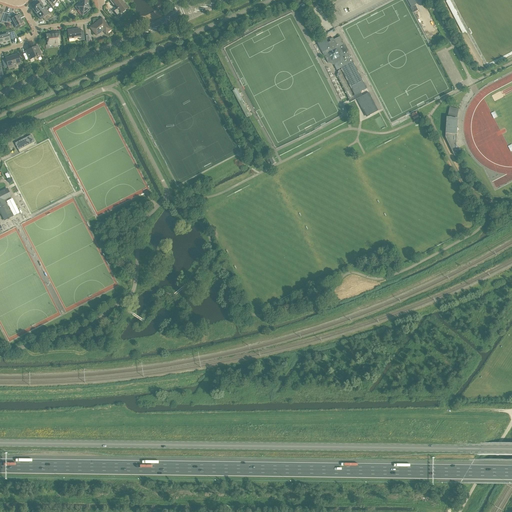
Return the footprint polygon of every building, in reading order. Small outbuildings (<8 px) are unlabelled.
[(40,3),(41,2),(39,0),(38,0),(36,2),(38,5),(32,9),(36,15),(44,8),(40,3)] [(87,3),(88,3),(85,0),(82,0),(79,3),(80,3),(75,7),(83,16),(92,9),(87,3)] [(120,14),(129,8),(122,0),(109,0),(116,9),(114,11),(118,16),(120,14)] [(462,33),(466,32),(449,0),(448,0),(446,1),(462,33)] [(50,13),(48,14),(44,8),(36,15),(41,20),(43,18),(46,21),(52,16),(50,13)] [(19,25),(20,27),(24,25),(18,15),(16,16),(15,14),(13,15),(9,14),(8,14),(5,13),(2,22),(6,23),(6,22),(9,23),(12,21),(15,27),(19,25)] [(106,34),(111,30),(102,18),(90,28),(96,36),(103,30),(106,34)] [(83,31),(80,31),(79,29),(68,30),(69,40),(79,38),(80,41),(84,40),(83,31)] [(11,32),(9,33),(8,32),(6,33),(6,34),(0,35),(0,43),(9,41),(9,40),(13,39),(11,32)] [(54,46),(60,45),(58,32),(53,33),(54,34),(46,35),(47,45),(53,44),(54,46)] [(346,53),(348,51),(345,45),(344,45),(340,36),(328,43),(330,47),(326,49),(326,50),(325,54),(324,55),(328,63),(330,62),(333,64),(334,65),(338,63),(355,95),(360,92),(367,89),(348,53),(346,54),(346,53)] [(30,60),(41,55),(37,46),(26,51),(30,60)] [(20,64),(20,62),(17,54),(5,58),(6,59),(2,60),(4,68),(8,67),(8,69),(13,67),(12,66),(20,64)] [(349,100),(354,97),(353,96),(339,70),(337,71),(338,73),(337,76),(349,100)] [(234,90),(232,91),(247,118),(249,117),(251,116),(248,111),(239,94),(236,89),(234,90)] [(357,99),(362,96),(360,92),(355,95),(353,96),(354,97),(349,100),(348,100),(350,103),(354,100),(355,100),(357,99)] [(362,96),(357,99),(361,108),(362,108),(367,117),(378,111),(369,93),(362,96)] [(448,142),(454,156),(459,153),(456,147),(457,126),(455,126),(455,122),(456,122),(459,109),(450,107),(447,117),(445,137),(448,142)] [(18,150),(31,144),(34,142),(31,135),(15,143),(18,150)] [(7,189),(0,192),(0,211),(4,220),(12,216),(11,212),(12,212),(14,215),(19,213),(12,199),(7,201),(7,203),(6,203),(5,200),(11,197),(7,189)]
